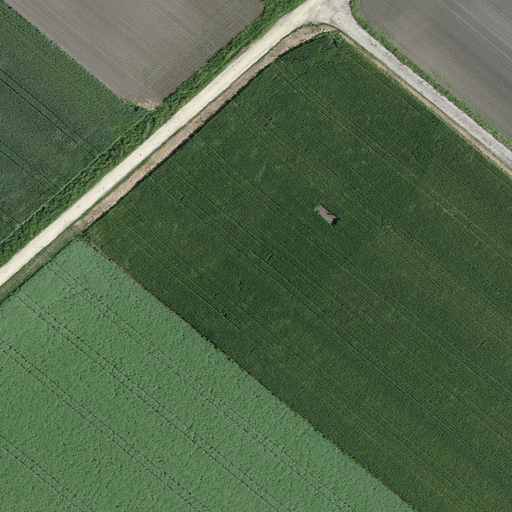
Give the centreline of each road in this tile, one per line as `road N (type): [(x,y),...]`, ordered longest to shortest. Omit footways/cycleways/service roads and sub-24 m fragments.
road 1 (track): [(0,277),(317,0)]
road 2 (track): [(336,0),(511,148)]
